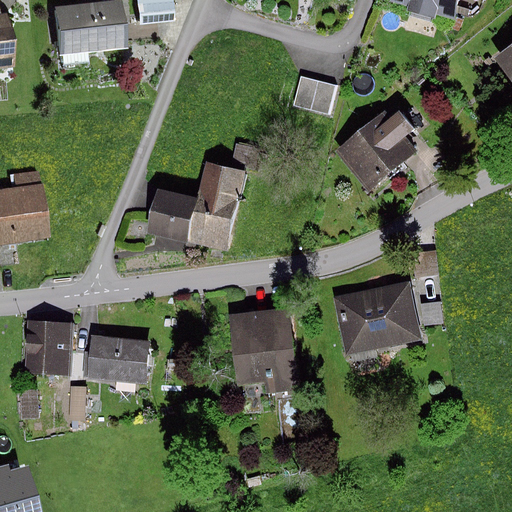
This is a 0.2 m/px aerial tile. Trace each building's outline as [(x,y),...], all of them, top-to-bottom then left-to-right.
[(172,0),(135,0),(139,28),(175,25),(172,0)] [(390,0),(390,2),(453,19),(458,0),(390,0)] [(117,3),(51,10),(57,57),(122,50),(117,3)] [(0,72),(10,71),(4,16),(0,16),(0,72)] [(511,43),(493,58),(511,83),(511,43)] [(321,82),(303,78),(296,106),(331,115),(338,86),(321,82)] [(385,110),(335,152),(369,192),(417,152),(405,137),(414,129),(399,111),(391,117),(385,110)] [(205,199),(161,189),(155,217),(151,235),(235,253),(253,173),(213,164),(205,199)] [(0,245),(51,237),(38,173),(14,175),(16,188),(0,190),(0,245)] [(427,254),(416,255),(420,278),(441,275),(438,252),(427,254)] [(409,281),(332,296),(344,354),(421,339),(409,281)] [(440,302),(420,305),(423,326),(443,324),(440,302)] [(289,308),(230,315),(239,385),(265,382),(266,394),(299,390),(289,308)] [(74,325),(29,322),(25,374),(70,377),(74,325)] [(150,341),(91,336),(90,352),(84,352),(82,380),(147,385),(150,341)] [(86,388),(71,387),(70,421),(85,422),(86,388)] [(0,511),(41,511),(29,467),(11,472),(9,465),(0,467),(0,511)]
